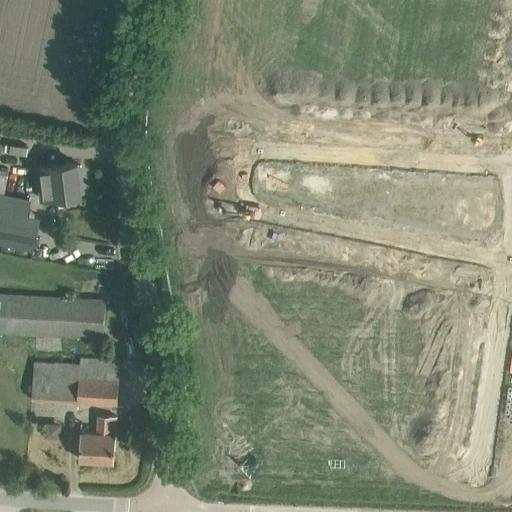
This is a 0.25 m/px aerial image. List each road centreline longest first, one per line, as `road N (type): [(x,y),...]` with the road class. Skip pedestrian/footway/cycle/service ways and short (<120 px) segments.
road 1 (residential): [(508,167),(242,145),(241,209),(506,259)]
road 2 (unclassified): [(162,508),(155,342),(116,143),(139,0)]
road 3 (residential): [(471,511),(506,259)]
road 4 (unclassified): [(162,508),(0,499)]
